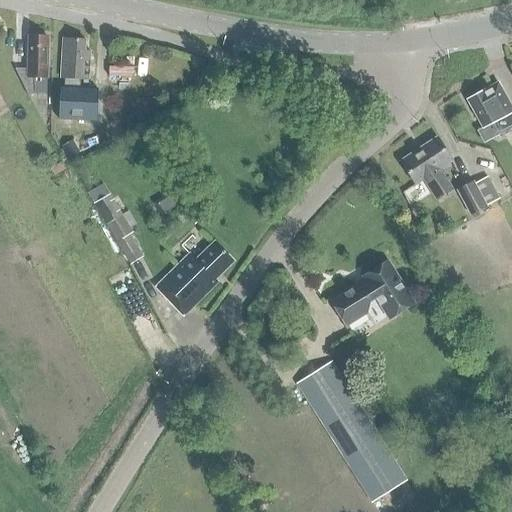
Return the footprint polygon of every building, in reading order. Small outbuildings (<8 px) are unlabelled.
[(47,95),(47,84),(46,84),(47,38),(30,38),(29,71),(15,71),(29,99),(36,95),(47,95)] [(60,88),(59,121),(97,122),(97,90),(80,89),(80,79),(89,79),(90,51),(85,51),(85,40),(63,39),(62,78),(63,79),(63,88),(60,88)] [(498,136),(511,128),(511,110),(497,83),(466,100),(482,129),(492,124),(498,136)] [(399,159),(414,187),(424,181),(434,200),(452,190),(440,169),(451,163),(437,138),(399,159)] [(72,141),(61,148),(71,164),(82,157),(72,141)] [(499,199),(487,177),(476,183),(487,205),(499,199)] [(487,207),(473,181),(455,190),(470,217),(487,207)] [(94,205),(130,266),(141,260),(128,237),(131,235),(108,197),(94,205)] [(157,288),(185,316),(218,283),(215,280),(233,261),(214,243),(196,262),(189,255),(157,288)] [(397,312),(416,299),(389,258),(364,275),(369,284),(364,287),(359,280),(332,298),(348,323),(367,310),(366,309),(370,298),(376,295),(389,296),(397,308),(395,309),(397,312)] [(300,382),(380,511),(390,511),(416,495),(333,362),(300,382)]
